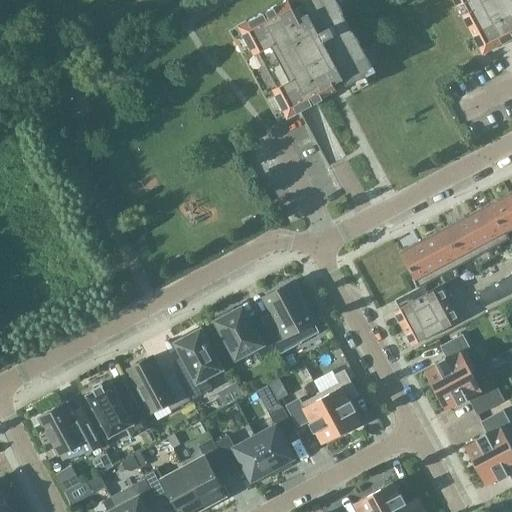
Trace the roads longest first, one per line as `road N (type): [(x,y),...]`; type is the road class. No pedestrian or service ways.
road 1 (residential): [(322,246),(275,244),(0,387)]
road 2 (residential): [(511,144),(322,246)]
road 3 (residential): [(322,246),(417,435)]
road 4 (residential): [(417,435),(274,511)]
road 5 (residential): [(59,511),(0,401)]
